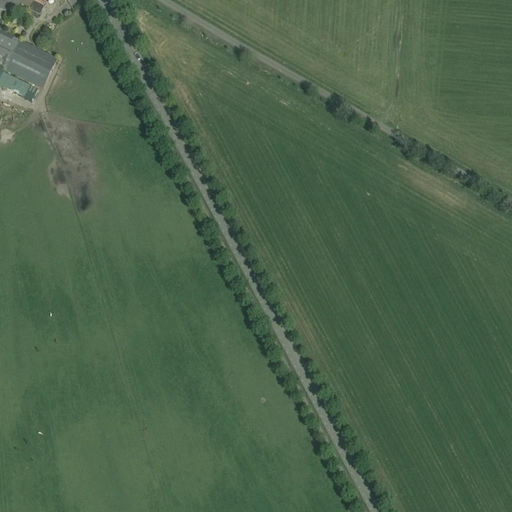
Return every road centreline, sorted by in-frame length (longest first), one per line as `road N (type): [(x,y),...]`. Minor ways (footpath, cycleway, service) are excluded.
road 1 (tertiary): [(374,511),(100,0)]
road 2 (unclassified): [(511,214),(155,0)]
